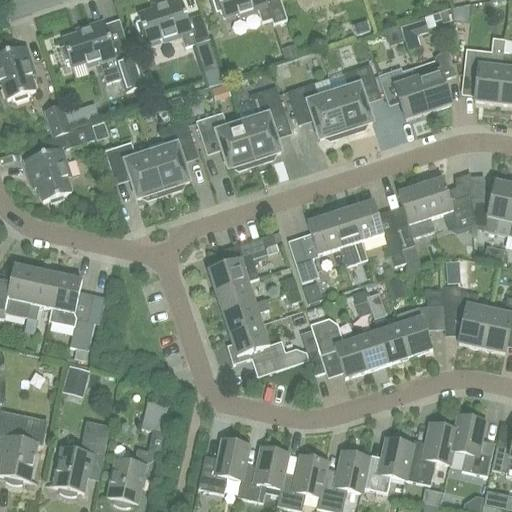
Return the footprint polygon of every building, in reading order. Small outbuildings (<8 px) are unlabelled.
[(188,22),(180,0),(177,0),(161,5),(163,9),(138,17),(141,24),(137,25),(141,39),(145,38),(148,46),(172,38),(174,42),(182,39),(186,51),(210,43),(202,17),(188,22)] [(213,0),(217,14),(221,13),(224,21),(248,13),(250,17),(258,14),(262,26),(272,22),(273,27),(287,23),(280,0),(213,0)] [(424,23),(400,30),(407,54),(421,50),(418,39),(428,36),(424,23)] [(65,49),(61,50),(66,64),(69,63),(72,70),(98,62),(106,87),(122,81),(127,96),(142,91),(132,60),(117,65),(115,61),(117,60),(104,24),(85,30),(87,33),(62,43),(65,49)] [(498,107),(504,57),(506,42),(493,41),(491,55),(466,52),(463,78),(477,80),(474,104),(498,107)] [(17,52),(15,45),(0,49),(0,80),(7,103),(14,101),(15,105),(29,101),(28,97),(36,94),(28,70),(32,68),(26,49),(17,52)] [(434,61),(435,64),(413,71),(417,81),(428,115),(451,108),(443,83),(456,78),(448,56),(444,55),(437,57),(434,61)] [(511,57),(504,57),(498,107),(511,108),(511,57)] [(333,96),(347,138),(364,132),(367,127),(372,125),(363,97),(378,92),(370,68),(343,77),(348,91),(333,96)] [(428,115),(417,81),(406,85),(401,71),(378,79),(386,103),(398,100),(405,123),(428,115)] [(347,138),(333,96),(319,101),(314,87),(287,95),(295,120),(310,115),(320,143),(325,141),(330,143),(347,138)] [(242,126),(255,168),(273,162),(275,157),(281,156),(269,120),(284,115),(276,91),(249,99),(257,121),(242,126)] [(61,139),(71,136),(62,109),(45,115),(54,141),(61,139)] [(255,168),(242,126),(227,131),(222,117),(196,125),(204,150),(219,145),(228,173),(233,171),(238,174),(255,168)] [(163,144),(148,149),(151,156),(164,198),(181,192),(184,187),(189,185),(180,157),(195,152),(186,124),(160,133),(163,144)] [(91,129),(71,136),(61,139),(66,153),(96,143),(91,129)] [(295,159),(306,157),(302,133),(291,135),(295,159)] [(164,198),(151,156),(136,161),(131,146),(104,155),(112,179),(128,174),(137,202),(142,201),(147,203),(164,198)] [(71,196),(63,172),(67,170),(61,151),(24,163),(31,182),(35,181),(43,205),(49,203),(51,207),(64,203),(63,199),(71,196)] [(471,203),(471,197),(456,202),(448,199),(442,182),(420,189),(431,222),(446,217),(451,229),(452,232),(456,234),(458,235),(459,235),(472,231),(471,203)] [(511,219),(511,188),(495,185),(490,209),(483,207),(483,202),(471,203),(472,231),(507,239),(511,225),(511,219)] [(413,242),(435,235),(431,222),(420,189),(398,196),(409,232),(413,242)] [(265,197),(269,207),(284,200),(280,191),(265,197)] [(351,212),(362,244),(384,237),(373,204),(351,212)] [(351,248),(362,244),(351,212),(329,219),(340,251),(346,270),(357,267),(351,248)] [(318,259),(340,251),(329,219),(307,226),(318,259)] [(396,236),(401,253),(415,249),(413,242),(409,232),(396,236)] [(406,266),(401,253),(396,236),(385,240),(394,270),(406,266)] [(215,296),(248,285),(248,284),(259,280),(253,262),(278,254),(273,237),(235,250),(239,263),(208,273),(215,296)] [(295,268),(307,264),(299,241),(288,245),(295,268)] [(307,264),(295,268),(302,287),(319,281),(313,262),(307,264)] [(0,278),(0,322),(3,323),(6,313),(11,314),(13,304),(29,307),(37,274),(14,269),(11,281),(0,278)] [(52,312),(59,279),(37,274),(29,307),(26,321),(37,324),(40,310),(52,312)] [(75,317),(82,284),(59,279),(52,312),(49,326),(74,331),(76,323),(76,322),(75,317)] [(288,295),(298,292),(294,280),(284,283),(288,295)] [(392,283),(369,287),(372,305),(395,301),(392,283)] [(255,306),(248,285),(215,296),(222,317),(255,306)] [(481,351),(490,313),(476,310),(478,298),(459,294),(459,289),(442,290),(442,293),(443,309),(444,318),(460,317),(464,318),(458,346),(481,351)] [(298,292),(288,295),(292,307),(302,304),(298,292)] [(427,310),(443,309),(442,293),(426,294),(427,310)] [(355,308),(367,304),(364,294),(352,298),(355,308)] [(87,326),(94,327),(99,329),(105,301),(93,299),(87,326)] [(490,313),(481,351),(505,357),(511,326),(511,301),(507,300),(503,316),(490,313)] [(229,339),(262,328),(258,317),(269,313),(265,303),(255,306),(222,317),(229,339)] [(399,328),(410,360),(432,353),(418,311),(396,318),(399,328)] [(410,360),(399,328),(387,332),(384,320),(374,323),(378,335),(388,368),(410,360)] [(310,328),(318,353),(320,359),(335,354),(345,382),(367,375),(356,342),(344,346),(338,330),(337,327),(329,322),(326,323),(310,328)] [(94,327),(87,326),(76,323),(74,331),(70,351),(76,352),(74,362),(86,365),(88,355),(94,327)] [(262,328),(229,339),(237,361),(249,357),(253,368),(271,362),(276,375),(309,364),(307,357),(296,353),(285,356),(281,345),(269,349),(262,328)] [(367,375),(388,368),(378,335),(356,342),(367,375)] [(320,359),(318,353),(307,357),(309,364),(314,379),(326,375),(320,359)] [(82,401),(89,375),(68,370),(62,395),(82,401)] [(166,437),(172,410),(146,405),(140,432),(166,437)] [(456,432),(452,454),(465,457),(461,474),(487,480),(493,452),(479,449),(485,424),(458,419),(456,432)] [(83,497),(90,464),(102,467),(110,428),(86,423),(79,455),(61,451),(53,490),(59,492),(58,495),(62,498),(65,499),(68,500),(72,500),(76,499),(77,495),(83,497)] [(22,429),(10,426),(8,434),(4,433),(0,453),(0,463),(2,464),(0,473),(0,479),(5,480),(4,484),(8,486),(11,488),(14,488),(18,488),(22,488),(23,484),(29,485),(38,446),(19,442),(22,429)] [(456,432),(431,427),(425,452),(412,449),(404,483),(430,489),(435,465),(449,468),(452,454),(456,432)] [(412,449),(412,448),(387,442),(381,467),(368,464),(362,492),(387,497),(391,480),(404,483),(412,449)] [(243,474),(249,449),(223,443),(219,462),(205,460),(198,493),(223,498),(227,481),(240,484),(243,474)] [(511,447),(511,451),(496,448),(491,473),(506,476),(506,479),(511,480),(511,447)] [(282,482),(288,457),(262,451),(256,477),(243,474),(240,484),(241,484),(237,501),(263,506),(266,490),(280,492),(282,482)] [(137,508),(148,455),(136,453),(133,466),(115,462),(107,502),(113,503),(112,507),(116,509),(119,510),(122,511),(126,511),(130,510),(131,507),(137,508)] [(368,464),(369,461),(343,455),(338,477),(333,479),(324,478),(324,477),(319,501),(318,501),(316,511),(318,511),(343,511),(347,493),(361,496),(362,492),(368,464)] [(324,477),(324,478),(327,465),(301,460),(296,485),(282,482),(280,492),(276,509),(289,511),(302,511),(305,498),(318,501),(319,501),(324,477)] [(486,494),(483,507),(493,509),(496,496),(486,494)]
